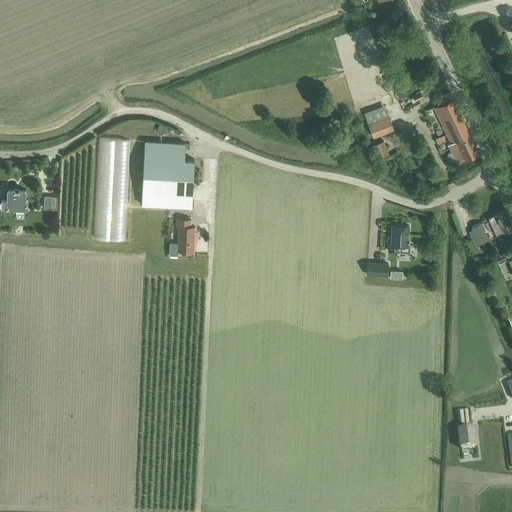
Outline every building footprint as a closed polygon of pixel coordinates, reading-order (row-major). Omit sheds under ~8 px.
[(391,10),(395,18),(404,13),(402,9),(400,5),(391,10)] [(416,100),(431,92),(429,87),(413,95),(416,100)] [(434,107),(451,143),(448,144),(452,152),(449,153),(448,157),(449,161),(453,162),(456,162),(460,160),(461,162),(462,161),(479,153),(450,93),(438,98),(441,104),(434,107)] [(389,115),(368,123),(368,124),(373,137),(394,129),(389,116),(389,115)] [(437,144),(446,141),(443,135),(435,138),(437,144)] [(384,140),(372,145),(377,158),(389,153),(384,140)] [(193,207),(194,159),(185,159),(185,143),(145,142),(142,205),(193,207)] [(8,200),(3,199),(2,207),(26,208),(26,207),(28,207),(28,199),(26,199),(26,190),(8,189),(8,200)] [(46,197),(45,209),(57,210),(57,198),(46,197)] [(497,234),(511,227),(511,221),(507,210),(489,218),(497,234)] [(181,227),(181,243),(170,242),(169,255),(178,255),(179,250),(180,250),(180,251),(195,251),(195,227),(192,227),(192,220),(178,219),(178,227),(181,227)] [(472,227),(473,229),(469,231),(476,246),(490,239),(481,223),(472,227)] [(392,225),(391,244),(388,244),(388,251),(398,252),(410,252),(410,245),(407,245),(409,226),(392,225)] [(490,254),(485,257),(489,263),(494,261),(490,254)] [(368,263),(367,275),(387,276),(388,264),(368,263)] [(511,379),(511,374),(509,368),(502,371),(506,382),(511,379)] [(460,433),(458,433),(460,450),(477,448),(474,431),(473,431),(470,410),(457,412),(460,433)]
